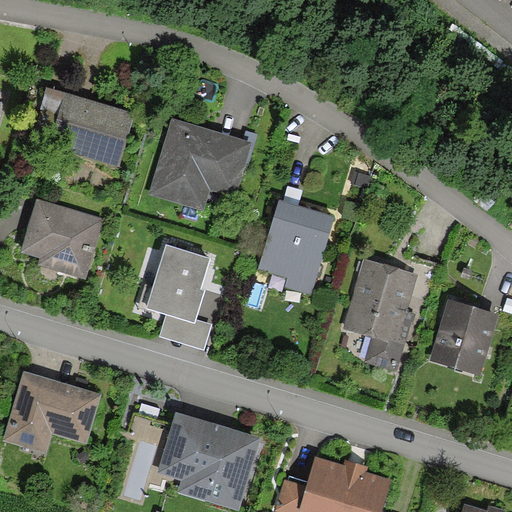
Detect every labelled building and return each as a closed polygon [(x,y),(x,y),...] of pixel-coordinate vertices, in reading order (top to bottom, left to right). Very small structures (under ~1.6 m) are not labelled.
[(118,171),(135,119),(68,98),(51,150),(118,171)] [(235,196),(251,142),(173,120),(151,194),(202,209),(208,188),(235,196)] [(287,288),(310,295),(334,218),(281,202),(260,269),(291,278),(287,288)] [(101,221),(38,203),(23,253),(42,258),(39,268),(84,281),(101,221)] [(210,258),(167,245),(148,308),(167,314),(195,323),(197,319),(205,292),(200,291),(205,273),(210,258)] [(367,368),(393,375),(421,277),(367,261),(347,332),(374,340),(367,368)] [(511,301),(507,300),(502,312),(511,316),(511,301)] [(496,318),(449,304),(433,361),(479,375),(496,318)] [(195,323),(167,314),(160,336),(204,349),(212,324),(197,319),(195,323)] [(84,445),(98,397),(25,376),(6,442),(47,454),(53,436),(84,445)] [(258,440),(176,417),(161,470),(186,477),(181,494),(238,510),(258,440)] [(375,511),(385,481),(317,461),(309,487),(285,480),(275,511),(375,511)]
